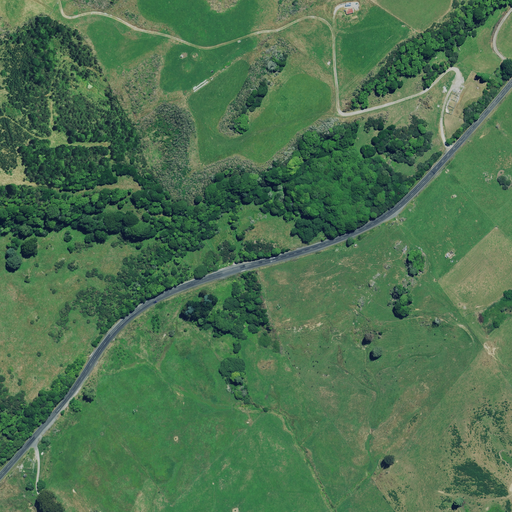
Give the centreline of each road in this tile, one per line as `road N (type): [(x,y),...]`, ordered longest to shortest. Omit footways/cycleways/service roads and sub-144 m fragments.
road 1 (unclassified): [(0,475),(131,315),(182,286),(372,224),(429,176),(511,83)]
road 2 (track): [(452,151),(441,117),(457,70),(415,95),(342,114),(333,34),(324,20),(306,17),(206,48),(104,13),(67,17),(59,0)]
